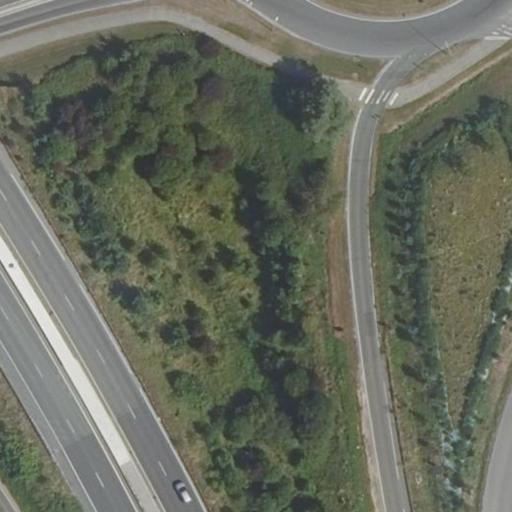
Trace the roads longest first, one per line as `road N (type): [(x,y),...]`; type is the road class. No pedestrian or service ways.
road 1 (primary): [(402,511),(372,379),(357,213),(363,134),(418,37)]
road 2 (primary): [(184,511),(0,194)]
road 3 (primary): [(0,328),(113,511)]
road 4 (secondary): [(274,0),(324,30),(371,40),(418,37)]
